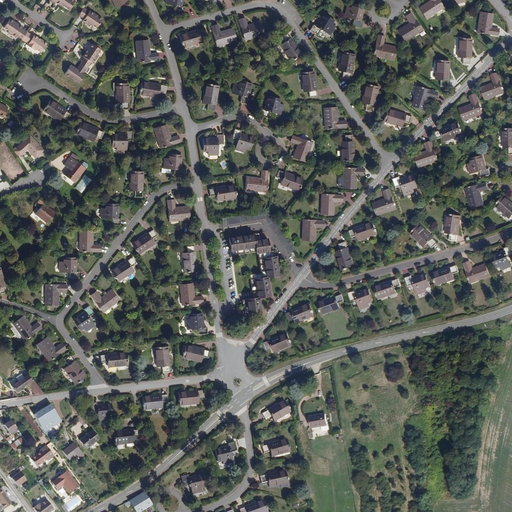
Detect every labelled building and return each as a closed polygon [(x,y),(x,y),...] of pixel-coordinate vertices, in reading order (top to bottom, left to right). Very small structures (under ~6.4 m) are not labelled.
[(49,0),(48,2),(55,7),(56,5),(59,8),(60,6),(63,8),(69,13),(75,4),(69,0),(49,0)] [(183,5),(184,0),(168,0),(168,1),(177,4),(175,9),(184,12),(186,6),(183,5)] [(441,6),(436,0),(428,0),(429,1),(418,8),(425,18),(433,13),(433,12),(441,6)] [(359,20),(363,7),(351,4),(350,8),(346,7),(344,15),(353,18),(351,25),(360,28),(362,21),(359,20)] [(35,12),(45,19),(49,13),(38,7),(35,12)] [(84,10),(78,18),(83,22),(84,21),(86,22),(84,25),(89,28),(90,27),(96,31),(102,22),(90,13),(89,14),(84,10)] [(492,15),(480,13),(478,26),(479,26),(478,32),(497,36),(498,30),(490,28),(492,15)] [(334,20),(323,14),(316,26),(313,24),(309,30),(317,35),(320,30),(329,36),(334,26),(331,25),(334,20)] [(417,32),(407,15),(402,18),(406,25),(394,33),(401,43),(409,39),(408,37),(417,32)] [(264,33),(260,21),(247,25),(244,18),(238,20),(244,38),(253,35),(254,37),(264,33)] [(21,42),(26,34),(22,31),(22,30),(18,27),(17,28),(16,27),(16,25),(9,21),(3,30),(8,33),(7,35),(15,40),(16,39),(21,42)] [(219,33),(217,25),(211,27),(216,45),(226,42),(226,43),(235,41),(232,29),(219,33)] [(206,36),(204,29),(197,31),(197,30),(179,35),(182,47),(192,44),(192,45),(200,43),(199,38),(206,36)] [(33,38),(26,34),(21,42),(26,46),(26,47),(34,52),(35,51),(40,55),(46,46),(40,41),(39,42),(37,41),(38,40),(34,37),(33,38)] [(290,39),(286,34),(280,38),(283,43),(279,46),(284,53),(285,52),(291,60),(301,53),(290,38),(290,39)] [(385,37),(379,35),(375,54),(384,56),(384,57),(394,60),(397,47),(383,44),(385,37)] [(472,39),(460,38),(459,49),(458,49),(458,57),(463,57),(463,64),(470,64),(470,57),(471,58),(472,39)] [(158,59),(158,53),(150,54),(148,39),(135,41),(137,52),(138,52),(139,61),(158,59)] [(84,60),(80,65),(87,70),(90,65),(92,66),(98,58),(97,57),(100,52),(91,46),(86,53),(87,54),(86,56),(85,55),(82,59),(84,60)] [(352,72),(355,54),(343,52),(341,62),(339,62),(338,69),(343,71),(342,77),(350,78),(351,72),(352,72)] [(448,81),(450,62),(438,60),(437,71),(435,71),(434,79),(440,80),(439,86),(446,87),(447,81),(448,81)] [(87,70),(80,65),(76,72),(75,73),(73,72),(74,71),(70,68),(64,77),(78,86),(84,77),(83,77),(87,70)] [(317,91),(314,73),(302,75),(303,85),(302,86),(303,93),(308,93),(309,99),(317,97),(316,91),(317,91)] [(504,91),(497,73),(491,75),(494,82),(481,87),(485,99),(495,95),(495,94),(504,91)] [(251,83),(239,79),(238,84),(235,83),(232,92),(241,95),(240,101),(248,104),(250,98),(247,97),(251,83)] [(159,85),(140,80),(138,92),(148,95),(148,96),(156,98),(157,92),(164,94),(165,87),(159,85)] [(128,83),(116,83),(116,93),(114,94),(115,102),(120,102),(120,108),(127,108),(127,101),(128,101),(128,83)] [(213,105),(216,87),(204,85),(202,95),(201,95),(199,103),(204,104),(203,110),(211,111),(212,105),(213,105)] [(375,107),(379,89),(367,86),(365,97),(363,96),(362,104),(367,105),(365,111),(372,113),(373,107),(375,107)] [(436,99),(437,93),(419,87),(417,95),(415,95),(412,104),(424,108),(428,96),(436,99)] [(482,112),(475,94),(469,97),(471,104),(459,109),(463,121),(473,118),(472,116),(482,112)] [(279,99),(267,95),(263,109),(260,108),(258,114),(267,117),(269,110),(279,113),(282,104),(278,103),(279,99)] [(66,113),(51,101),(43,110),(51,117),(50,118),(57,123),(61,119),(65,123),(70,117),(65,114),(66,113)] [(337,119),(336,106),(324,107),(324,118),(326,118),(327,127),(345,126),(345,119),(337,119)] [(404,114),(386,109),(383,120),(393,123),(393,124),(401,126),(402,121),(409,123),(411,116),(404,114)] [(101,129),(85,120),(79,131),(88,136),(87,137),(95,141),(97,136),(103,140),(106,133),(101,130),(101,129)] [(462,134),(457,123),(440,129),(440,130),(435,132),(437,139),(443,137),(445,141),(452,139),(451,138),(462,134)] [(162,148),(179,142),(177,136),(170,138),(166,125),(154,129),(157,139),(159,139),(162,148)] [(251,148),(254,136),(240,133),(240,130),(234,128),(231,137),(240,139),(237,148),(246,150),(247,147),(251,148)] [(511,130),(505,130),(505,140),(503,140),(503,149),(508,149),(509,155),(511,154),(511,130)] [(127,134),(112,134),(113,146),(117,147),(117,150),(127,150),(127,140),(133,140),(133,131),(127,131),(127,134)] [(25,132),(14,147),(11,150),(18,156),(26,146),(34,153),(38,148),(32,143),(35,139),(25,132)] [(222,143),(223,134),(217,133),(217,137),(203,135),(202,147),(208,148),(207,152),(217,153),(218,143),(222,143)] [(311,141),(293,133),(291,139),(298,142),(294,155),(305,160),(309,149),(308,149),(311,141)] [(352,140),(351,134),(343,134),(343,141),(338,141),(338,149),(340,149),(341,159),(354,158),(353,140),(352,140)] [(436,160),(430,142),(424,144),(427,151),(414,156),(417,165),(426,162),(426,163),(436,160)] [(65,168),(74,161),(76,158),(71,154),(62,165),(65,168)] [(180,170),(181,156),(169,155),(168,160),(165,160),(164,168),(174,169),(173,175),(183,176),(183,170),(180,170)] [(475,180),(490,176),(489,169),(485,170),(482,157),(476,159),(477,164),(467,166),(470,176),(474,175),(475,180)] [(79,165),(74,161),(65,168),(66,169),(61,175),(72,183),(86,165),(82,162),(79,165)] [(363,174),(363,167),(344,168),(344,177),(343,177),(343,188),(355,188),(355,174),(363,174)] [(298,189),(303,178),(285,172),(279,170),(276,176),(282,179),(280,184),(287,186),(288,186),(298,189)] [(266,190),(264,171),(257,172),(258,180),(245,182),(247,195),(257,194),(257,192),(266,190)] [(84,175),(74,188),(81,193),(90,180),(84,175)] [(417,187),(412,175),(399,180),(398,177),(392,179),(395,188),(402,186),(405,195),(414,192),(413,188),(417,187)] [(139,196),(149,196),(149,193),(146,193),(146,179),(134,179),(134,183),(130,183),(130,192),(139,193),(139,196)] [(233,196),(233,184),(214,184),(214,185),(208,185),(208,192),(215,193),(215,197),(221,198),(221,196),(233,196)] [(487,190),(485,184),(467,189),(470,199),(468,199),(470,209),(484,206),(480,192),(487,190)] [(396,207),(389,189),(383,191),(386,199),(373,203),(377,215),(390,211),(389,209),(396,207)] [(344,202),(343,195),(324,197),(325,207),(323,207),(324,217),(337,216),(336,202),(344,202)] [(43,201),(38,198),(32,206),(36,209),(33,214),(44,223),(53,213),(41,204),(43,201)] [(173,200),(167,200),(169,220),(178,219),(178,221),(189,219),(187,207),(174,208),(173,200)] [(511,205),(509,203),(502,212),(503,213),(503,214),(509,219),(511,216),(511,215),(511,205)] [(118,205),(106,205),(106,209),(102,210),(102,219),(112,219),(112,225),(121,226),(121,219),(118,219),(118,205)] [(276,223),(268,211),(243,215),(238,215),(240,222),(266,219),(289,254),(294,250),(285,236),(276,223)] [(465,221),(454,216),(450,226),(447,233),(451,235),(449,242),(455,244),(457,238),(459,238),(465,221)] [(325,227),(325,221),(306,222),(306,233),(305,233),(305,242),(318,241),(317,228),(325,227)] [(376,233),(372,222),(355,228),(355,229),(349,231),(351,237),(357,235),(359,240),(366,237),(376,233)] [(433,238),(420,225),(411,233),(419,241),(418,241),(424,247),(427,243),(432,248),(437,243),(432,238),(433,238)] [(92,232),(80,231),(80,242),(81,242),(81,251),(99,252),(100,246),(92,245),(92,232)] [(155,238),(151,231),(147,234),(131,244),(137,253),(146,247),(147,248),(153,243),(151,240),(155,238)] [(228,237),(230,250),(260,245),(265,275),(254,277),(257,296),(252,297),(246,298),(248,311),(253,310),(261,309),(259,296),(270,294),(267,276),(279,274),(276,255),(274,255),(270,256),(269,250),(266,238),(258,239),(257,232),(228,237)] [(347,250),(345,243),(338,245),(341,252),(336,254),(338,261),(340,261),(343,271),(354,267),(348,249),(347,250)] [(260,245),(230,250),(231,255),(256,251),(260,271),(248,273),(252,297),(257,296),(254,277),(265,275),(260,245)] [(195,257),(194,246),(187,247),(187,254),(188,257),(183,258),(184,266),(185,266),(186,273),(197,271),(196,257),(195,257)] [(511,256),(511,254),(509,247),(502,249),(503,252),(490,257),(494,269),(499,267),(500,270),(510,267),(506,258),(511,256)] [(76,258),(64,258),(64,262),(60,262),(60,272),(70,272),(70,278),(78,278),(79,272),(76,272),(76,258)] [(137,264),(133,258),(127,261),(111,271),(118,281),(127,275),(127,276),(134,271),(131,267),(137,264)] [(489,276),(485,264),(476,268),(473,260),(463,264),(470,282),(476,280),(477,281),(489,276)] [(458,273),(456,266),(450,268),(432,273),(436,285),(446,282),(453,280),(452,275),(458,273)] [(428,286),(425,274),(412,277),(411,275),(404,277),(406,286),(413,284),(416,293),(425,291),(424,287),(428,286)] [(400,287),(398,280),(393,282),(392,282),(374,287),(377,297),(387,295),(387,296),(395,294),(394,289),(400,287)] [(194,298),(192,284),(180,286),(181,296),(182,296),(184,306),(203,303),(202,297),(194,298)] [(66,286),(48,285),(47,294),(46,294),(45,304),(57,305),(58,292),(66,292),(66,286)] [(118,299),(111,289),(100,297),(97,293),(92,297),(102,312),(110,307),(110,306),(118,299)] [(372,301),(368,289),(355,293),(354,290),(348,292),(350,301),(357,299),(359,305),(360,308),(369,306),(368,302),(372,301)] [(344,301),(341,294),(335,296),(334,296),(317,302),(321,312),(331,309),(331,311),(339,308),(337,303),(344,301)] [(248,311),(246,298),(241,299),(244,313),(253,312),(253,310),(248,311)] [(313,315),(308,304),(292,311),(292,312),(286,314),(288,320),(294,318),(296,323),(304,320),(303,319),(313,315)] [(93,314),(88,306),(82,310),(84,313),(73,321),(79,331),(84,328),(85,331),(93,326),(87,318),(93,314)] [(43,327),(39,322),(31,327),(23,316),(13,323),(19,332),(20,331),(26,339),(43,327)] [(202,330),(199,316),(187,318),(187,323),(184,324),(186,332),(196,331),(197,337),(206,335),(205,329),(202,330)] [(290,340),(285,330),(267,338),(268,339),(262,341),(265,348),(271,345),(273,349),(281,346),(281,344),(290,340)] [(49,359),(65,348),(61,342),(54,347),(47,336),(36,344),(42,352),(44,352),(46,355),(49,359)] [(203,351),(185,347),(182,359),(192,361),(192,362),(199,364),(201,359),(207,360),(209,353),(202,352),(203,351)] [(167,348),(156,349),(157,359),(156,359),(156,368),(160,367),(161,374),(168,373),(167,359),(168,359),(167,348)] [(106,355),(100,355),(100,362),(107,362),(107,367),(115,366),(115,365),(126,364),(125,353),(106,354),(106,355)] [(73,361),(69,355),(64,359),(67,365),(63,367),(68,374),(69,374),(75,382),(84,375),(74,360),(73,361)] [(35,396),(43,394),(32,378),(28,373),(11,386),(16,392),(28,383),(34,395),(35,396)] [(204,399),(203,392),(196,393),(196,392),(178,394),(179,405),(189,404),(189,406),(198,405),(197,400),(204,399)] [(167,405),(166,398),(159,398),(159,397),(141,398),(142,410),(152,410),(160,410),(160,405),(167,405)] [(292,413),(284,400),(268,409),(270,412),(264,416),(267,422),(273,419),(276,423),(283,419),(282,418),(292,413)] [(120,416),(119,403),(105,405),(104,402),(90,404),(91,413),(97,412),(99,422),(108,421),(108,418),(120,416)] [(33,415),(44,432),(49,439),(51,437),(47,431),(62,420),(50,404),(33,415)] [(320,409),(304,412),(307,422),(322,418),(320,409)] [(9,433),(16,428),(15,426),(11,420),(4,425),(9,433)] [(93,430),(80,439),(86,447),(98,438),(93,430)] [(141,438),(140,431),(134,431),(116,432),(117,443),(127,443),(127,444),(135,443),(135,439),(141,438)] [(290,450),(287,439),(269,444),(269,445),(262,447),(264,454),(270,452),(272,457),(280,454),(280,453),(290,450)] [(71,440),(60,448),(65,455),(72,451),(75,455),(80,451),(71,440)] [(236,450),(233,441),(226,443),(227,446),(214,449),(218,462),(221,461),(223,464),(232,461),(229,452),(236,450)] [(47,461),(54,456),(46,446),(39,450),(40,452),(31,459),(36,467),(46,459),(47,461)] [(66,471),(51,482),(57,490),(62,486),(68,493),(77,486),(66,471)] [(25,480),(19,472),(10,478),(16,486),(25,480)] [(287,483),(285,472),(278,473),(278,474),(274,475),(273,474),(260,476),(261,483),(267,482),(269,487),(276,486),(276,485),(287,483)] [(206,489),(202,476),(189,480),(188,477),(183,478),(186,488),(192,487),(195,496),(203,494),(202,491),(206,489)] [(60,499),(65,497),(61,488),(56,491),(60,499)] [(10,504),(0,489),(0,505),(3,509),(10,504)] [(149,501),(143,491),(129,501),(135,511),(138,511),(152,504),(149,501)] [(264,508),(260,498),(243,504),(243,505),(237,507),(238,511),(244,511),(245,511),(254,511),(255,511),(264,508)] [(38,504),(32,508),(34,511),(49,511),(53,510),(46,501),(39,505),(38,504)] [(125,511),(126,511),(122,503),(113,510),(114,511),(125,511)]
